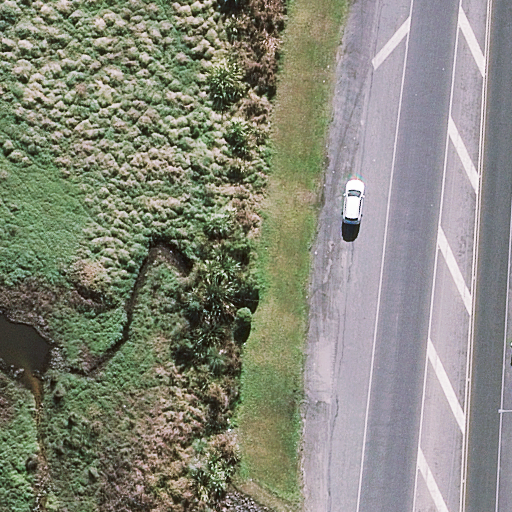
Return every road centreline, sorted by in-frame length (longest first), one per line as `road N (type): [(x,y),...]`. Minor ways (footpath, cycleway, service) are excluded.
road 1 (primary): [(475,0),(446,381)]
road 2 (primary): [(412,511),(446,381)]
road 3 (primary): [(446,381),(466,511)]
